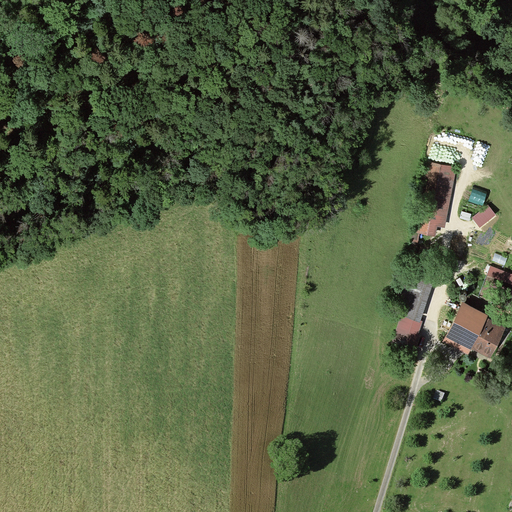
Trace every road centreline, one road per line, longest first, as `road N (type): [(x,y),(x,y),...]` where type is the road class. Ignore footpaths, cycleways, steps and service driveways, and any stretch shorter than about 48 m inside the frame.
road 1 (track): [(377,511),(434,325)]
road 2 (track): [(465,175),(434,325)]
